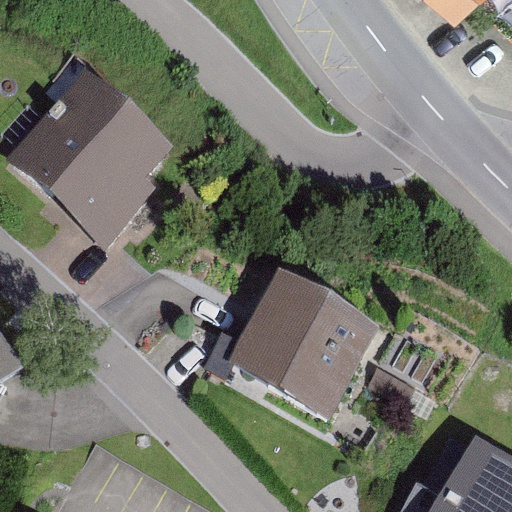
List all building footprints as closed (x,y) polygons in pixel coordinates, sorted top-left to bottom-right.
[(511,0),(391,0),(450,60),(511,0)] [(183,195),(87,113),(10,203),(106,285),(183,195)] [(390,369),(276,314),(224,421),(339,476),(390,369)] [(0,465),(16,432),(0,424),(0,465)] [(499,511),(439,486),(427,511),(499,511)]
